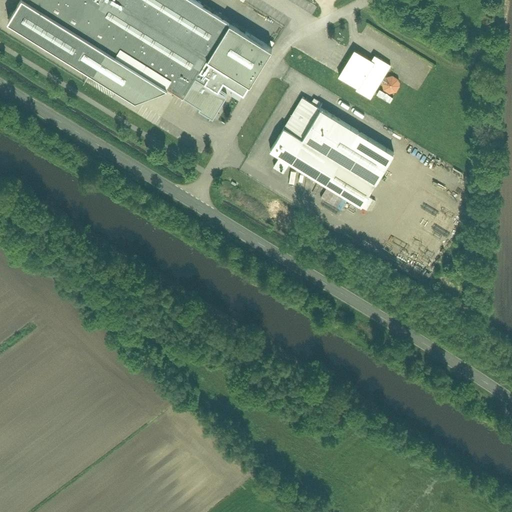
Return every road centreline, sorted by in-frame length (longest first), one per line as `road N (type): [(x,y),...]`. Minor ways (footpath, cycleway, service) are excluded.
road 1 (tertiary): [(511,405),(187,201)]
road 2 (unknown): [(221,148),(485,311)]
road 3 (residential): [(366,0),(287,42),(187,201)]
road 4 (tertiary): [(187,201),(0,87)]
